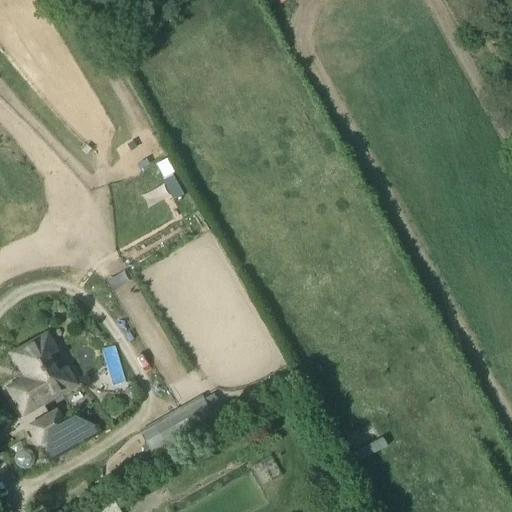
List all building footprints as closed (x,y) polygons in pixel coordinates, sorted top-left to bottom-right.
[(183,196),(171,176),(174,174),(166,160),(156,166),(164,180),(161,182),(173,202),(183,196)] [(20,382),(8,389),(22,414),(41,403),(40,401),(72,383),(64,368),(55,373),(46,358),(55,353),(47,338),(38,343),(34,343),(30,343),(27,345),(24,348),(22,352),(14,357),(28,382),(22,385),(20,382)] [(137,366),(149,387),(158,382),(146,361),(137,366)] [(97,398),(86,404),(99,424),(109,418),(97,398)] [(200,401),(140,434),(152,456),(212,423),(200,401)] [(55,411),(29,426),(39,444),(65,429),(55,411)] [(140,471),(153,464),(142,444),(129,450),(140,471)]
